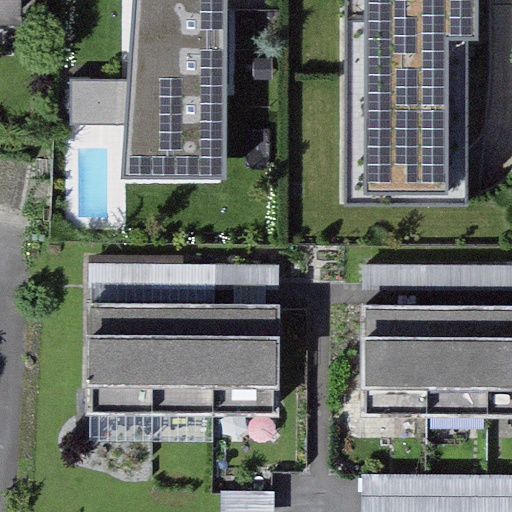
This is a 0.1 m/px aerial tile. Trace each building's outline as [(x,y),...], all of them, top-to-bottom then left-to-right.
[(10,0),(0,0),(0,9),(10,9),(10,0)] [(238,0),(76,0),(75,29),(120,31),(118,76),(74,74),(66,228),(111,230),(113,179),(229,185),(238,0)] [(511,0),(345,0),(346,186),(409,186),(409,208),(488,208),(487,12),(511,12),(511,0)] [(343,190),(343,207),(404,206),(404,189),(343,190)] [(272,265),(84,262),(83,407),(270,409),(272,292),(272,265)] [(511,264),(356,264),(356,413),(511,413),(511,264)] [(511,511),(511,474),(357,474),(356,511),(511,511)]
